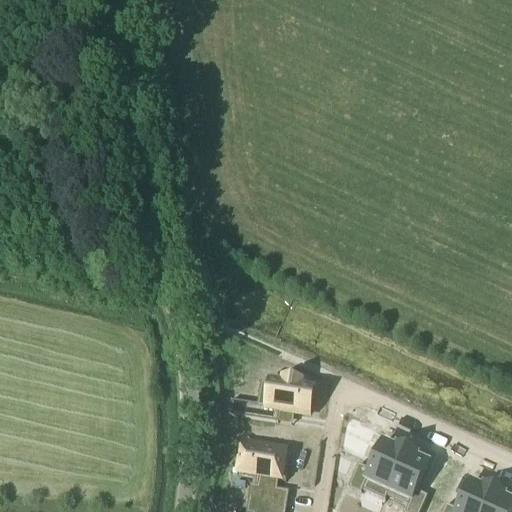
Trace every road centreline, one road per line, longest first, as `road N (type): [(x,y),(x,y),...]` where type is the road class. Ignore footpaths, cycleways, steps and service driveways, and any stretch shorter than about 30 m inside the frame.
road 1 (unclassified): [(184,511),(192,404),(128,84),(128,0)]
road 2 (residential): [(319,511),(332,417),(345,396),(360,394),(511,464)]
